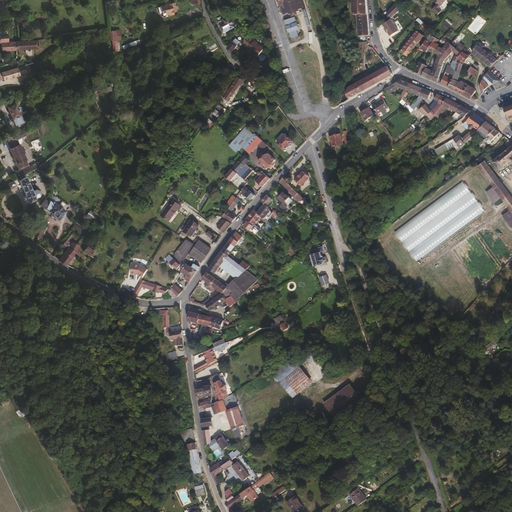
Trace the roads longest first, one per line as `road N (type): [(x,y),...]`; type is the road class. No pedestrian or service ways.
road 1 (track): [(310,142),(335,233),(365,280),(443,511)]
road 2 (track): [(335,233),(372,365),(288,406)]
road 3 (secondary): [(328,123),(183,298)]
road 4 (residential): [(183,298),(203,474),(224,511)]
road 5 (secondary): [(183,298),(148,303),(121,296),(0,218)]
road 6 (secondary): [(511,135),(401,73)]
